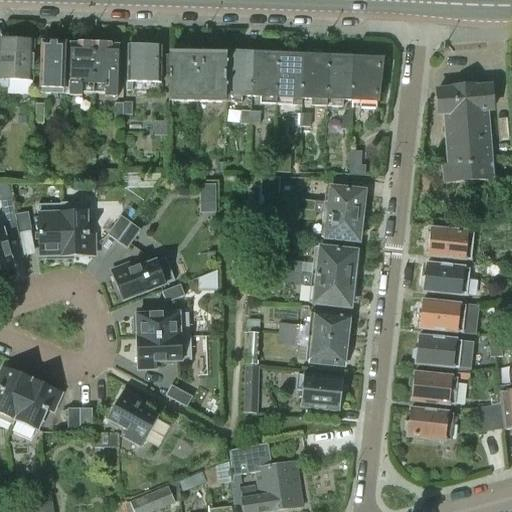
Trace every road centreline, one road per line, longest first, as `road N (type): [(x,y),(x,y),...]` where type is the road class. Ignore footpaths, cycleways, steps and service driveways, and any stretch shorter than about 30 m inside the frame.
road 1 (residential): [(419,3),(366,511)]
road 2 (residential): [(0,340),(62,367),(94,360),(94,328),(78,294),(39,293),(13,304)]
